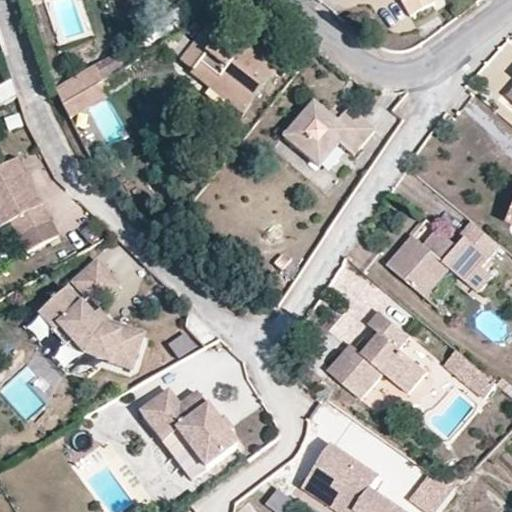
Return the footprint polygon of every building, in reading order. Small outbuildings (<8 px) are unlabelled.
[(399,0),(407,13),(431,0),(399,0)] [(180,62),(210,86),(218,75),(237,89),(230,100),(243,109),(284,56),(253,33),(236,52),(219,40),(222,33),(208,25),(180,62)] [(113,55),(95,65),(104,80),(121,70),(113,55)] [(60,100),(97,77),(89,64),(54,84),(60,100)] [(218,75),(210,86),(230,100),(237,89),(218,75)] [(103,88),(97,77),(60,100),(64,113),(85,99),(103,88)] [(11,81),(0,85),(0,105),(18,97),(11,81)] [(316,99),(284,136),(320,166),(339,144),(351,154),(375,127),(351,106),(340,119),(316,99)] [(320,166),(284,136),(272,149),(308,180),(320,166)] [(11,157),(6,160),(10,168),(16,166),(11,157)] [(0,208),(7,220),(24,251),(54,233),(16,166),(10,168),(6,160),(0,163),(0,208)] [(504,257),(474,233),(466,240),(474,247),(464,258),(457,251),(439,239),(427,254),(415,245),(390,273),(427,305),(452,277),(481,299),(495,283),(487,275),(504,257)] [(474,247),(466,240),(457,251),(464,258),(474,247)] [(93,302),(114,282),(94,260),(71,280),(85,295),(77,302),(64,287),(37,310),(54,328),(58,325),(70,338),(65,342),(78,355),(83,350),(121,369),(137,337),(105,322),(99,327),(88,315),(94,310),(98,307),(94,303),(93,302)] [(99,327),(105,322),(94,310),(88,315),(99,327)] [(37,345),(51,339),(42,319),(28,326),(37,345)] [(403,403),(423,379),(396,356),(408,342),(380,320),(367,336),(379,346),(374,352),(362,367),(353,359),(349,356),(329,380),(361,407),(380,384),(403,403)] [(186,333),(167,345),(177,359),(195,348),(186,333)] [(497,391),(456,358),(444,372),(485,406),(497,391)] [(218,418),(196,391),(178,405),(166,390),(139,412),(152,428),(166,417),(177,430),(207,467),(238,442),(227,429),(218,418)] [(223,414),(218,418),(227,429),(232,425),(223,414)] [(177,430),(166,417),(152,428),(163,442),(177,430)] [(401,511),(381,500),(376,509),(364,503),(377,481),(328,451),(302,494),(333,511),(401,511)] [(436,511),(452,493),(431,476),(412,500),(427,511),(436,511)]
